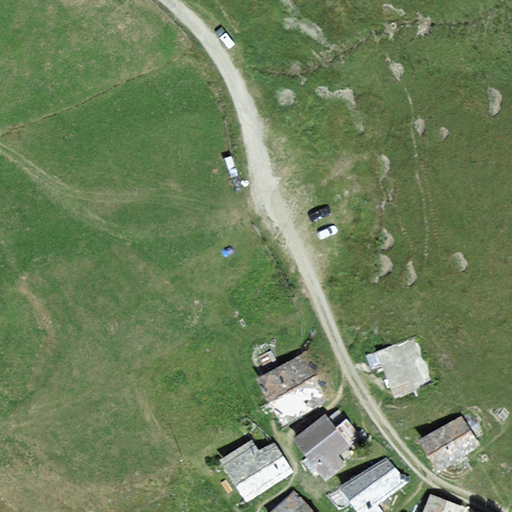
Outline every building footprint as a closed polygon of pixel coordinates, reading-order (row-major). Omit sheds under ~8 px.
[(411,338),(379,352),(387,370),(397,392),(428,378),(411,338)] [(292,366),(261,382),(281,421),(326,399),(306,359),(292,366)] [(347,443),(325,417),(296,439),(325,479),(342,463),(335,455),(347,443)] [(461,418),(422,441),(437,467),(476,444),(461,418)] [(251,443),(223,460),(246,498),(291,472),(274,444),(258,453),(251,443)] [(404,483),(388,459),(344,488),(359,511),(380,511),(374,503),(380,499),(404,483)] [(308,511),(292,494),(281,504),(272,511),(308,511)] [(462,511),(464,508),(431,496),(425,511),(462,511)]
